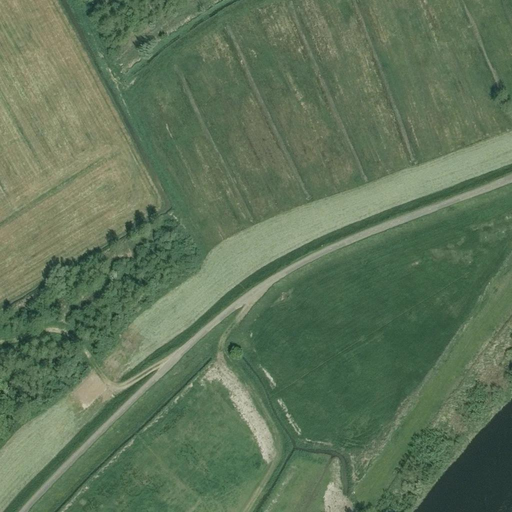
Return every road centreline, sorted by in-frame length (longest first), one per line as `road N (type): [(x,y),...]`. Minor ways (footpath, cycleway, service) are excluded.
road 1 (unclassified): [(23,511),(188,346),(263,285),(347,241),(511,178)]
road 2 (track): [(168,365),(116,386),(62,333),(0,336)]
